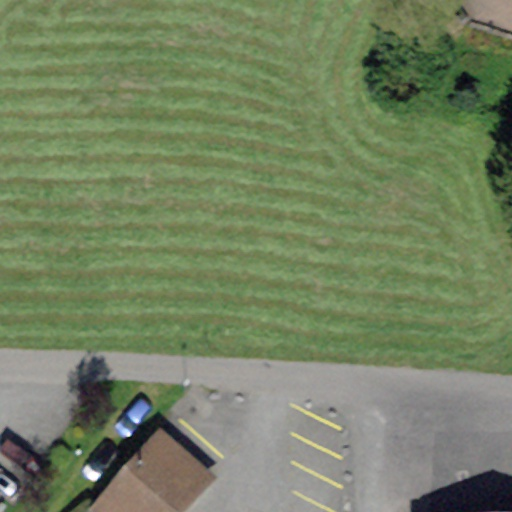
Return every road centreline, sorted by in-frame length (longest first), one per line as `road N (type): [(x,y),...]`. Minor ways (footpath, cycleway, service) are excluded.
road 1 (residential): [(0,361),(344,383)]
road 2 (residential): [(511,393),(344,383)]
